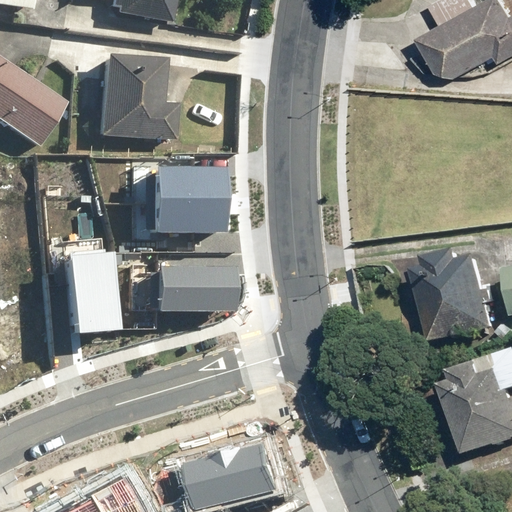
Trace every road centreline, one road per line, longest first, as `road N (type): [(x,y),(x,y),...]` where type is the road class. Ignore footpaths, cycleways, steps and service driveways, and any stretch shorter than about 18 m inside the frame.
road 1 (residential): [(310,347),(293,244),(290,87),(308,0)]
road 2 (residential): [(310,347),(69,420),(0,453)]
road 3 (residential): [(387,511),(310,347)]
